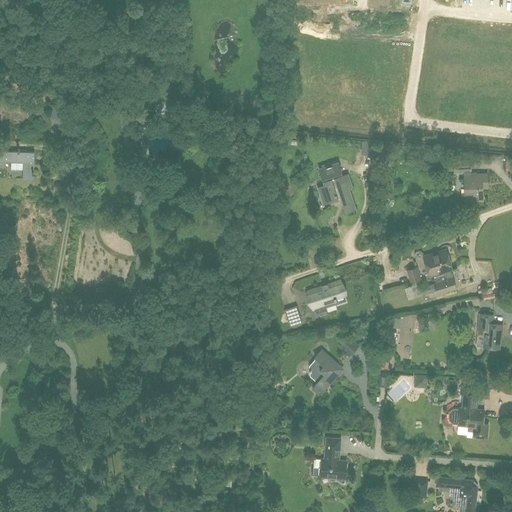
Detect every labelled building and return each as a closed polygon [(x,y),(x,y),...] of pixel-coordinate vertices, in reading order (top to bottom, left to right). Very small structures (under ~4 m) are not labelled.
[(363,32),(365,18),(342,15),(340,38),(355,40),(355,31),(363,32)] [(385,50),(388,25),(375,24),(376,21),(365,20),(362,40),(372,41),(371,50),(380,51),(380,50),(385,50)] [(407,39),(409,27),(388,25),(385,50),(390,51),(390,52),(398,53),(400,38),(407,39)] [(467,68),(470,41),(458,39),(456,62),(463,63),(463,67),(467,68)] [(479,64),(481,42),(470,41),(467,68),(471,68),(471,63),(479,64)] [(490,70),(492,43),(481,42),(479,64),(486,65),(486,70),(490,70)] [(502,67),(504,44),(492,43),(490,70),(494,71),(494,66),(502,67)] [(320,87),(323,62),(306,60),(303,85),(320,87)] [(334,74),(331,100),(352,102),(353,89),(346,89),(347,75),(334,74)] [(0,162),(23,162),(23,178),(34,178),(34,151),(0,150),(0,162)] [(477,172),(469,172),(469,170),(470,170),(470,160),(453,161),(454,171),(464,170),(464,175),(463,175),(464,198),(471,197),(472,201),(482,200),(481,189),(488,189),(487,173),(477,173),(477,172)] [(352,187),(348,174),(341,176),(340,173),(341,172),(338,162),(319,169),(322,178),(324,178),(325,182),(324,182),(325,185),(318,187),(321,196),(325,195),(328,203),(338,199),(337,198),(341,197),(346,212),(356,209),(349,188),(352,187)] [(443,272),(450,269),(452,269),(446,249),(423,257),(429,276),(443,272)] [(420,280),(417,267),(406,270),(410,283),(420,280)] [(456,288),(450,269),(443,272),(443,274),(434,277),(435,283),(420,287),(419,283),(411,285),(414,297),(422,294),(435,290),(436,294),(456,288)] [(322,285),(322,287),(314,289),(316,293),(309,295),(313,308),(314,308),(316,314),(327,310),(326,306),(337,303),(336,300),(337,299),(336,296),(344,294),(340,281),(332,283),(328,285),(327,283),(326,283),(327,285),(323,286),(322,284),(322,285)] [(485,331),(483,346),(499,348),(500,332),(501,332),(502,324),(492,323),(492,314),(479,313),(478,330),(485,331)] [(300,317),(289,321),(290,326),(302,322),(300,317)] [(404,347),(403,320),(393,321),(394,347),(404,347)] [(342,344),(353,354),(361,345),(351,335),(342,344)] [(318,381),(317,382),(313,387),(320,393),(340,371),(339,366),(322,350),(316,357),(317,358),(310,365),(311,375),(318,381)] [(380,372),(379,386),(387,387),(388,373),(380,372)] [(426,374),(413,374),(413,387),(426,387),(426,374)] [(467,426),(473,427),(472,438),(488,439),(489,423),(483,423),(484,409),(483,409),(483,410),(476,409),(477,395),(470,395),(471,388),(460,387),(460,393),(463,393),(462,408),(460,408),(460,409),(455,409),(453,410),(451,411),(450,413),(450,417),(451,420),(452,421),(454,422),(459,423),(459,424),(467,425),(467,426)] [(322,458),(321,469),(317,469),(316,480),(320,481),(320,476),(345,478),(346,460),(338,460),(340,438),(326,437),(324,458),(322,458)] [(459,506),(466,507),(465,511),(474,511),(476,486),(473,481),(437,477),(437,485),(449,487),(449,493),(450,499),(453,503),(457,505),(459,506)] [(425,497),(427,480),(416,479),(415,495),(425,497)]
